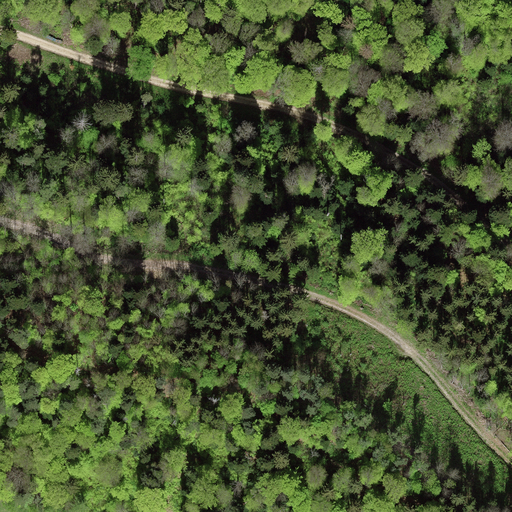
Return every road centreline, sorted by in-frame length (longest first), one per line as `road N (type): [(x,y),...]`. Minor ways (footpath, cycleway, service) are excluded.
road 1 (track): [(0,221),(97,257),(266,279),(385,324),(511,460)]
road 2 (track): [(511,247),(427,174),(360,136),(0,29)]
